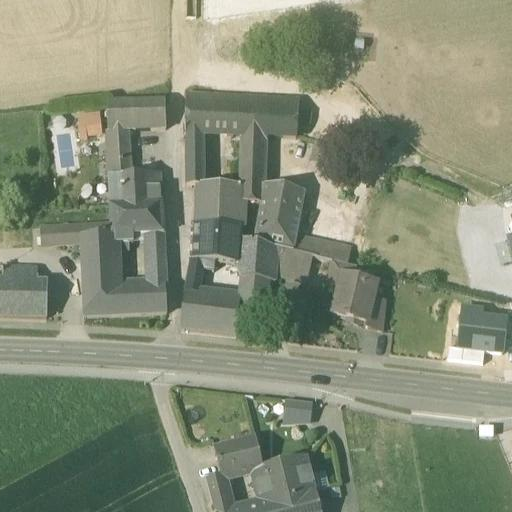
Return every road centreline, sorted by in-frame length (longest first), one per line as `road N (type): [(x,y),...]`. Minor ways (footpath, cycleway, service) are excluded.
road 1 (track): [(153,358),(173,325),(175,0)]
road 2 (secondary): [(153,358),(511,397)]
road 3 (residential): [(200,511),(153,358)]
road 4 (secondary): [(0,351),(153,358)]
